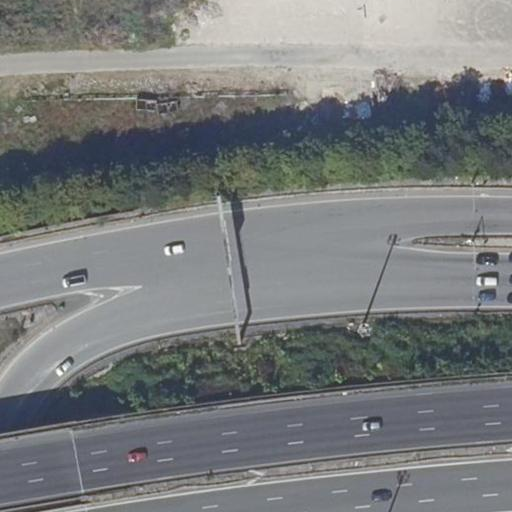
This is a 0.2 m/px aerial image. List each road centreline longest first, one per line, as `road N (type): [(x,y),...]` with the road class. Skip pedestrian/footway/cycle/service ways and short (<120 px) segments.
road 1 (motorway): [(511,413),(280,435),(0,479)]
road 2 (primary): [(231,267),(59,353),(17,398),(0,443)]
road 3 (motorway): [(242,511),(511,485)]
road 4 (primary): [(231,267),(98,261),(0,281)]
road 5 (primary): [(511,216),(464,213),(307,259)]
road 6 (motorway): [(511,284),(307,259)]
